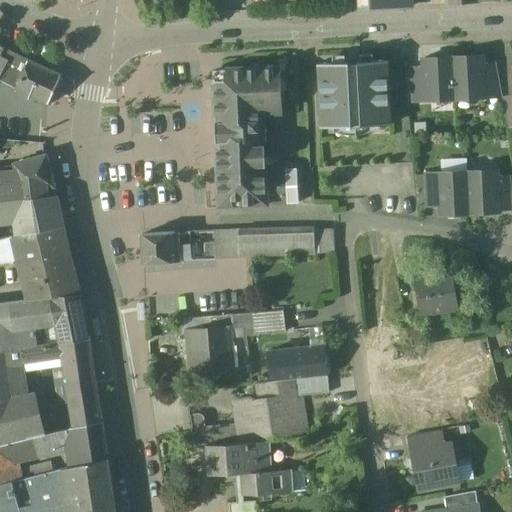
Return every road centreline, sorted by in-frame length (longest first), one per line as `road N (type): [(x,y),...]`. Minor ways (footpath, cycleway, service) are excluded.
road 1 (residential): [(97,43),(511,17)]
road 2 (residential): [(378,511),(342,219)]
road 3 (tertiary): [(138,511),(94,226)]
road 4 (residential): [(94,226),(342,219)]
road 5 (tertiary): [(94,226),(84,159),(97,43)]
road 6 (residential): [(342,219),(511,255)]
